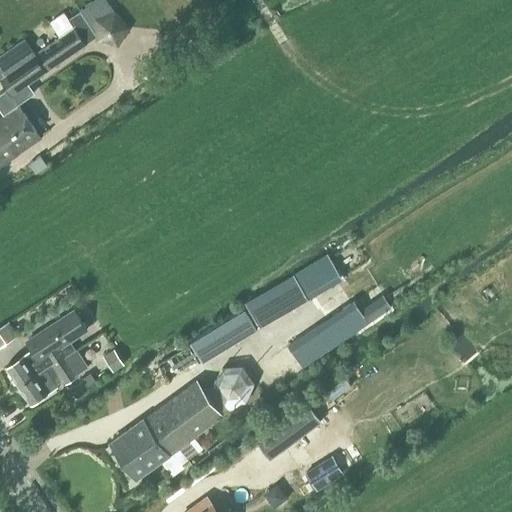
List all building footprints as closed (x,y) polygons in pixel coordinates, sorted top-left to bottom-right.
[(34,33),(0,56),(0,74),(13,94),(98,36),(81,12),(69,19),(75,28),(44,48),(34,33)] [(0,107),(6,116),(0,120),(0,164),(41,137),(9,90),(0,95),(0,107)] [(330,256),(247,303),(262,330),(345,282),(330,256)] [(8,366),(20,385),(66,354),(75,349),(69,341),(87,329),(75,310),(28,341),(34,349),(8,366)] [(307,364),(347,335),(332,315),(292,343),(307,364)] [(10,323),(0,330),(0,349),(19,338),(10,323)] [(66,354),(20,385),(32,403),(58,386),(57,384),(63,380),(65,384),(78,375),(77,373),(88,365),(78,349),(67,356),(66,354)] [(115,351),(104,358),(114,373),(125,366),(115,351)] [(198,379),(147,416),(173,451),(176,449),(223,414),(198,379)] [(308,406),(259,441),(271,458),(320,422),(308,406)] [(146,416),(112,441),(138,477),(161,460),(172,474),(183,466),(146,416)] [(217,511),(207,498),(187,511),(217,511)]
